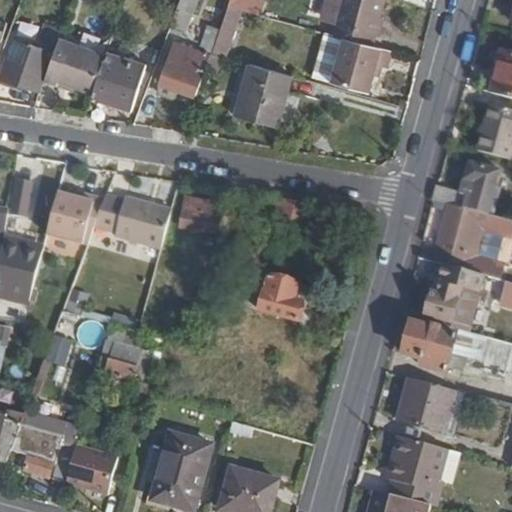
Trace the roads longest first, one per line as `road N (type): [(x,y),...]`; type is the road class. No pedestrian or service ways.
road 1 (residential): [(0,128),(411,200)]
road 2 (residential): [(411,200),(323,511)]
road 3 (residential): [(465,0),(411,200)]
